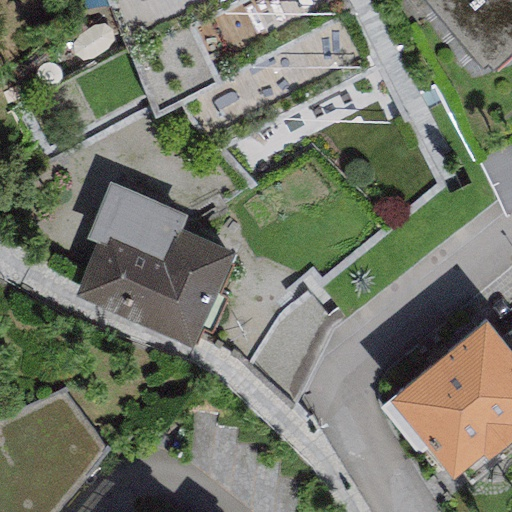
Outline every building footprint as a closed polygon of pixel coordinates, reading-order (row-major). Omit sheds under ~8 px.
[(106,0),(156,123),(183,115),(255,197),(309,150),(389,231),(442,192),(342,0),(106,0)] [(511,0),(408,0),(481,84),(487,78),(492,84),(511,66),(511,0)] [(511,120),(499,131),(511,150),(511,120)] [(96,250),(72,305),(192,357),(233,264),(180,241),(187,225),(108,190),(84,244),(96,250)] [(511,370),(485,336),(387,412),(450,491),(482,466),(488,473),(511,454),(511,370)] [(0,511),(46,511),(105,441),(61,389),(0,417),(0,511)] [(187,511),(169,498),(158,511),(187,511)]
